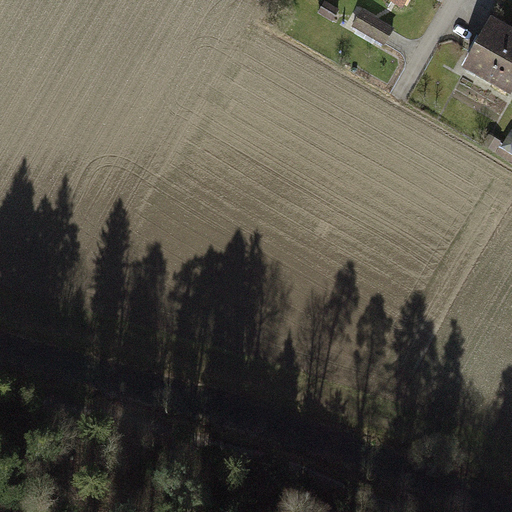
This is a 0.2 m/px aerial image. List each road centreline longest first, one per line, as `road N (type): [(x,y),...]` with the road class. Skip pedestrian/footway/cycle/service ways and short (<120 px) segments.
road 1 (track): [(0,390),(192,442),(375,511)]
road 2 (residential): [(457,0),(398,105)]
